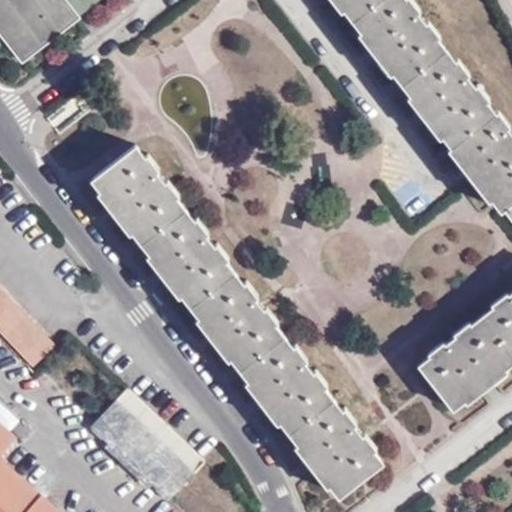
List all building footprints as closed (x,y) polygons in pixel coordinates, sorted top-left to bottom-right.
[(77,18),(62,0),(0,0),(0,30),(23,60),(77,18)] [(62,0),(77,18),(99,0),(62,0)] [(511,133),(409,0),(340,0),(511,221),(511,133)] [(135,143),(93,177),(341,494),(383,461),(135,143)] [(0,282),(0,324),(34,360),(55,340),(0,282)] [(511,361),(511,293),(420,365),(453,408),(511,361)] [(168,497),(204,462),(128,388),(92,424),(168,497)] [(0,420),(0,511),(61,511),(0,456),(0,455),(17,436),(0,420)]
